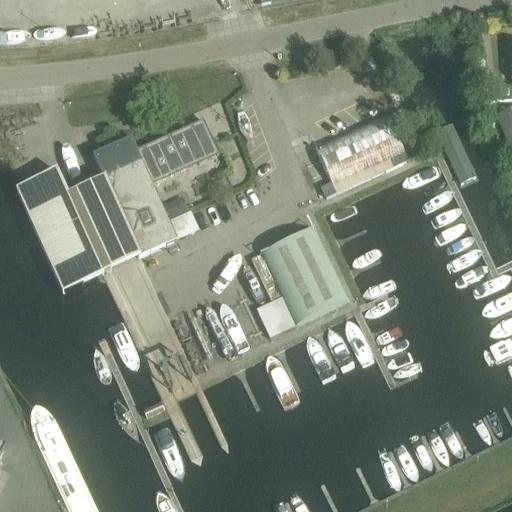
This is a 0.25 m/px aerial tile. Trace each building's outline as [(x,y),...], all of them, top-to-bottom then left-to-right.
[(170,8),(135,13),(137,25),(172,19),(170,8)] [(490,91),(490,105),(511,103),(511,49),(509,50),(511,89),(490,91)] [(511,112),(497,119),(511,155),(511,112)] [(315,150),(336,197),(409,164),(386,117),(315,150)] [(100,273),(102,278),(177,243),(152,187),(218,157),(203,123),(136,153),(131,142),(93,159),(103,182),(68,198),(100,273)] [(63,201),(51,175),(16,191),(61,291),(100,273),(68,198),(63,201)] [(297,217),(330,204),(326,194),(293,207),(297,217)] [(259,258),(289,318),(295,331),(353,302),(317,229),(259,258)]
